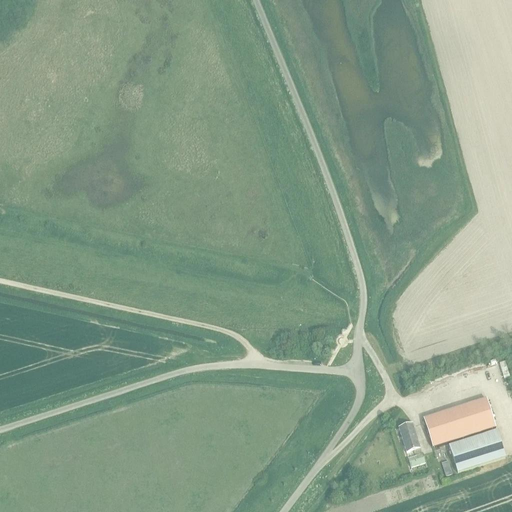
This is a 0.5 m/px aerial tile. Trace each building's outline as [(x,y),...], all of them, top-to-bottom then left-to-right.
[(510,375),(505,361),(499,363),(504,377),(510,375)] [(486,400),(423,420),(432,449),(495,429),(486,400)] [(405,458),(421,453),(413,430),(397,435),(405,458)] [(449,447),(457,474),(505,459),(496,432),(449,447)] [(449,466),(443,467),(445,477),(452,476),(449,466)]
